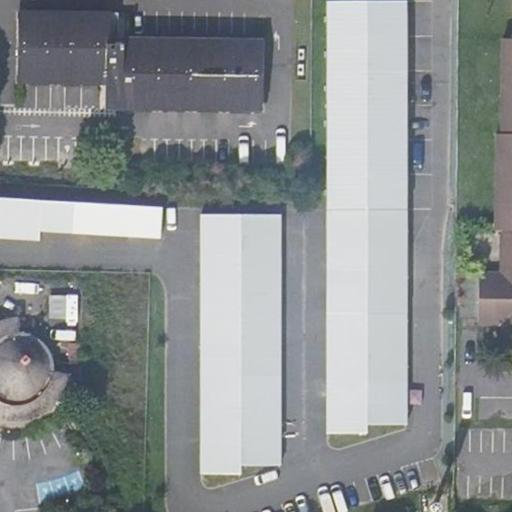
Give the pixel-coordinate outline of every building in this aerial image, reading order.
[(407,426),(408,0),(370,0),(329,0),(327,0),(327,434),(368,434),(368,426),(407,426)] [(263,47),(109,45),(109,20),(26,20),(26,79),(108,80),(108,104),(263,105),(263,47)] [(484,327),(511,327),(511,35),(509,36),(507,135),(504,135),(502,232),(506,232),(505,276),(485,276),(485,287),(469,286),(468,320),(484,320),(484,327)] [(163,207),(0,197),(0,238),(40,241),(40,231),(162,238),(163,207)] [(282,214),(201,214),(201,474),(242,474),(242,466),(282,466),(282,214)] [(26,349),(28,349),(30,342),(32,331),(25,329),(17,329),(9,331),(1,334),(0,334),(0,418),(2,419),(11,423),(16,423),(25,424),(31,423),(39,420),(46,416),(52,412),(57,407),(60,403),(64,396),(66,390),(68,383),(68,376),(68,370),(67,364),(65,359),(63,355),(57,360),(48,366),(49,372),(49,380),(48,387),(42,396),(35,402),(28,404),(18,405),(9,403),(1,398),(0,395),(0,357),(1,356),(9,351),(17,349),(26,349)] [(48,387),(49,380),(49,372),(48,366),(57,360),(52,355),(47,351),(42,347),(36,344),(30,342),(28,349),(26,349),(17,349),(9,351),(1,356),(0,357),(0,395),(1,398),(9,403),(18,405),(28,404),(35,402),(42,396),(48,387)]
